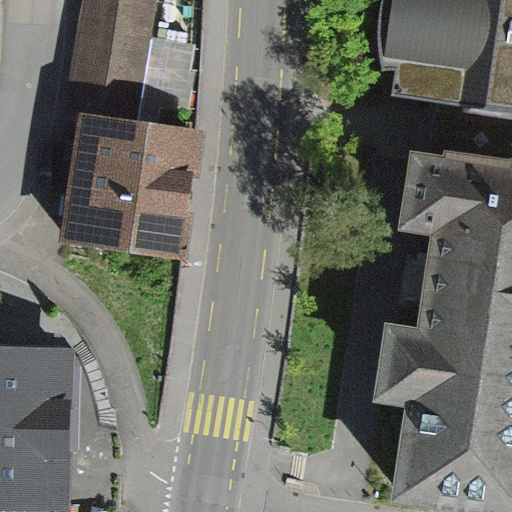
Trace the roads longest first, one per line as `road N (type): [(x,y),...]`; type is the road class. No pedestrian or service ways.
road 1 (secondary): [(205,511),(254,153),(264,0)]
road 2 (residential): [(0,170),(11,159),(35,62),(34,0)]
